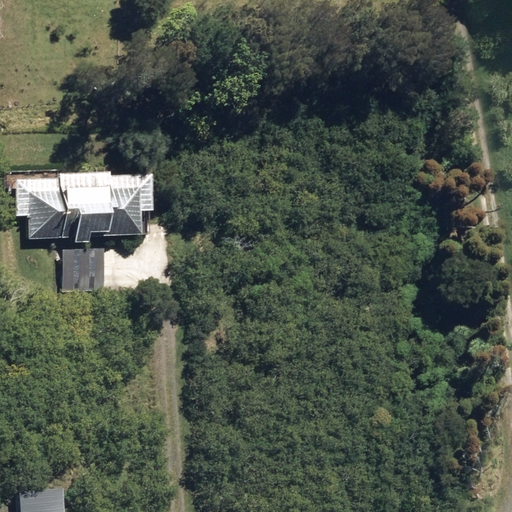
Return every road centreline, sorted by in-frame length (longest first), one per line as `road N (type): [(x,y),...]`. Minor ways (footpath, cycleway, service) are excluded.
road 1 (track): [(511,350),(450,0)]
road 2 (track): [(150,262),(174,511)]
